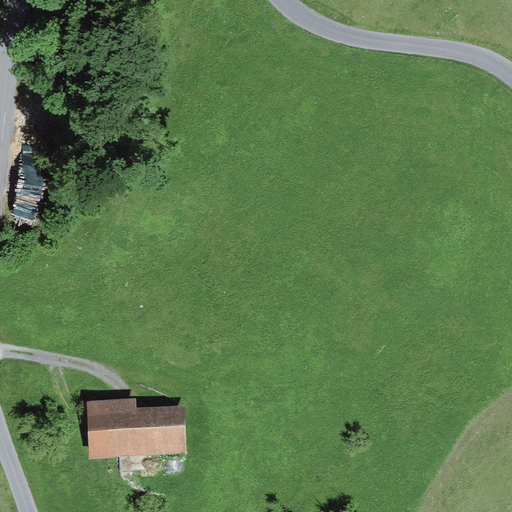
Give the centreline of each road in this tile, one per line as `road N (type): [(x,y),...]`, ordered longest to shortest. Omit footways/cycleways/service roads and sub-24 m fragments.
road 1 (unclassified): [(288,0),(325,29),(489,60),(511,74)]
road 2 (track): [(127,392),(115,377),(86,367),(0,353)]
